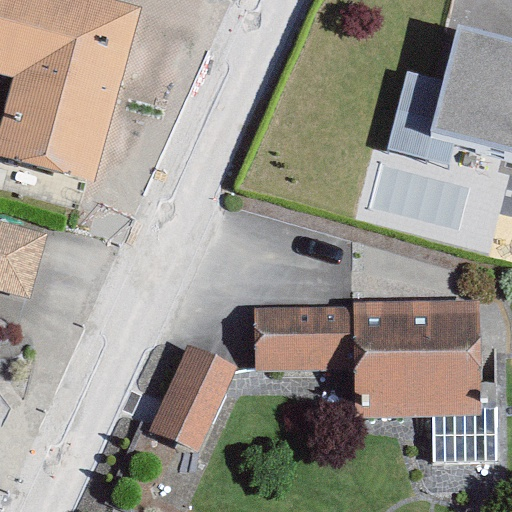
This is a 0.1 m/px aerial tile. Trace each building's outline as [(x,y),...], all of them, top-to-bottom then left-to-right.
[(0,0),(0,179),(66,198),(113,29),(7,0),(0,0)] [(511,134),(511,66),(432,46),(405,152),(492,174),(502,132),(511,134)] [(27,245),(0,238),(0,307),(10,310),(27,245)] [(453,428),(449,314),(240,321),(242,385),(330,382),(332,432),(453,428)] [(182,462),(217,379),(173,361),(138,444),(182,462)]
